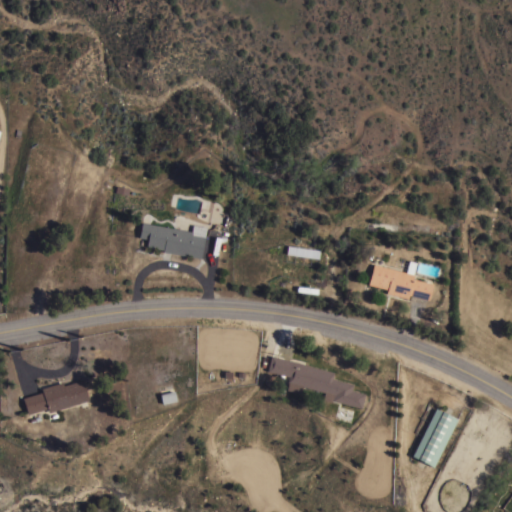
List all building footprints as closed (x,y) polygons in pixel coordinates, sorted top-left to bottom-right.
[(190,231),(192,223),(206,226),(200,258),(162,251),(162,249),(145,246),(146,238),(138,237),(140,222),(190,231)] [(319,249),(317,258),(285,253),(286,245),(319,249)] [(372,263),(413,274),(412,278),(432,283),(428,299),(408,294),(407,298),(385,292),(386,289),(367,284),(372,263)] [(302,386),(301,393),(285,389),(287,382),(286,382),(288,376),(283,375),(283,378),(278,377),(279,373),(266,370),(270,355),(333,372),(332,378),(353,383),(351,389),(364,393),(361,407),(331,400),(330,402),(321,400),(323,392),(302,386)] [(47,412),(46,408),(26,414),(21,397),(41,391),(40,387),(61,381),(62,385),(82,379),(88,399),(47,412)] [(173,390),(175,400),(161,403),(159,393),(173,390)] [(435,407),(456,418),(432,466),(411,455),(435,407)]
